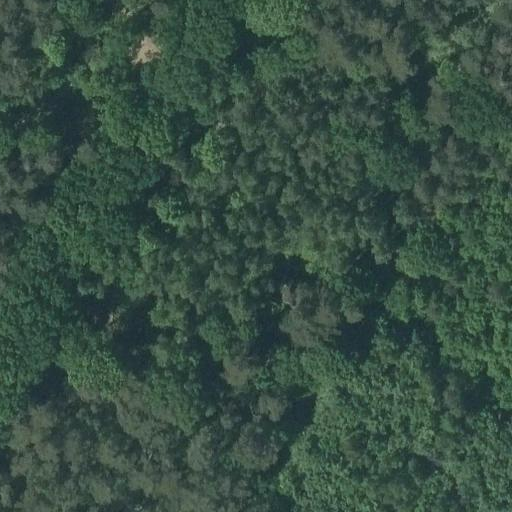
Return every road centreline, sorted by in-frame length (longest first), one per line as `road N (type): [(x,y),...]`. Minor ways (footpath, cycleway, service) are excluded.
road 1 (track): [(0,373),(237,0)]
road 2 (track): [(0,138),(148,55),(115,0)]
road 3 (track): [(511,100),(405,0)]
